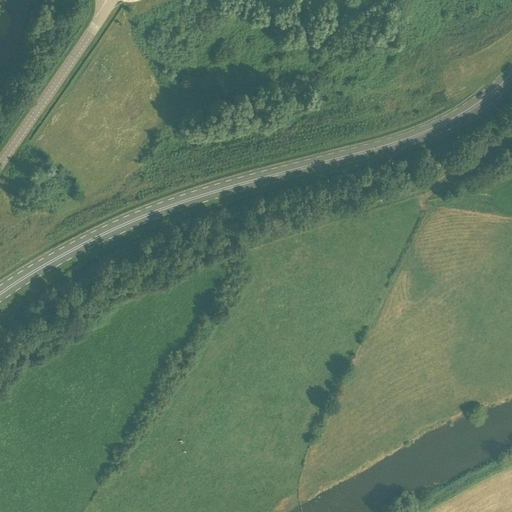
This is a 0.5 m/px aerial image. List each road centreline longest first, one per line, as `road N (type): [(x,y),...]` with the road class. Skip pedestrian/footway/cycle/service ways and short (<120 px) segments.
road 1 (primary): [(0,294),(147,214),(398,143),(451,119)]
road 2 (unclassified): [(0,164),(112,0)]
